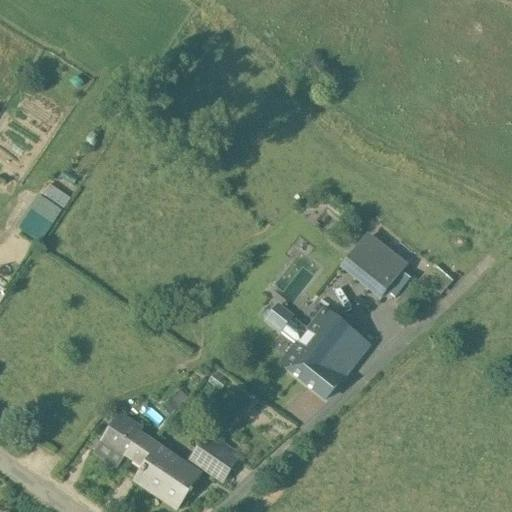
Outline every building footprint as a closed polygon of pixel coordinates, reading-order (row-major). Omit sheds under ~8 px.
[(331,85),(313,69),(307,76),(325,92),(331,85)] [(68,203),(48,189),(40,201),(60,215),(68,203)] [(40,201),(34,197),(10,232),(14,235),(38,250),(60,215),(40,201)] [(38,250),(14,235),(2,254),(26,269),(38,250)] [(405,269),(367,239),(343,270),(380,299),(405,269)] [(26,269),(2,254),(0,257),(0,288),(10,294),(26,269)] [(293,320),(278,308),(266,322),(282,334),(293,320)] [(368,348),(324,313),(309,333),(298,346),(282,367),(325,401),(368,348)] [(309,333),(293,320),(282,334),(298,346),(309,333)] [(199,479),(160,453),(161,452),(139,438),(138,439),(116,424),(101,448),(124,462),(125,460),(132,464),(135,460),(148,468),(145,473),(142,471),(133,483),(158,499),(159,497),(177,508),(175,510),(178,511),(199,479)] [(238,462),(205,440),(189,463),(222,486),(238,462)]
